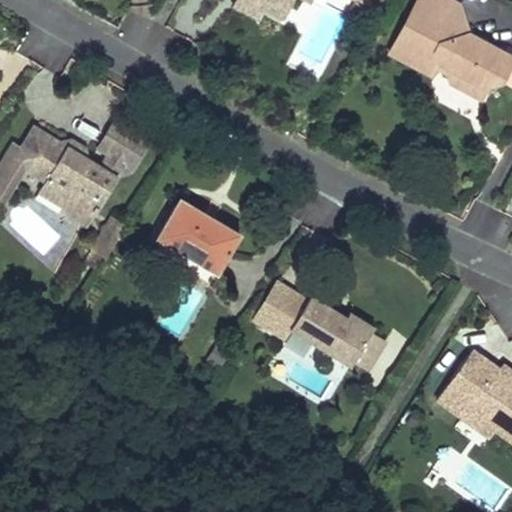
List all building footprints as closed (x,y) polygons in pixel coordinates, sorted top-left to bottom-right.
[(235,0),(229,13),(246,22),(254,9),(255,6),(243,0),(235,0)] [(243,0),(255,6),(254,9),(281,24),(294,0),(243,0)] [(337,0),(335,7),(361,18),(369,0),(337,0)] [(451,0),(417,0),(390,53),(431,75),(438,63),(450,69),(448,74),(451,81),(483,97),(488,86),(500,82),(498,69),(505,52),(470,34),(459,4),(451,0)] [(113,121),(92,156),(97,159),(118,124),(113,121)] [(32,127),(9,162),(43,183),(37,192),(60,207),(70,193),(97,209),(124,164),(131,168),(148,141),(118,124),(97,159),(102,162),(98,168),(32,127)] [(70,193),(60,207),(66,217),(84,229),(97,209),(70,193)] [(178,198),(153,238),(213,275),(238,234),(178,198)] [(293,293),(270,331),(285,340),(289,332),(350,369),(353,363),(372,334),(374,329),(349,315),(347,318),(311,296),(307,301),(293,293)] [(372,334),(353,363),(369,372),(386,343),(372,334)] [(471,354),(435,401),(463,422),(469,413),(494,431),(511,442),(511,383),(497,373),(471,354)] [(511,374),(501,367),(497,373),(511,383),(511,374)] [(469,413),(463,422),(488,439),(494,431),(469,413)]
